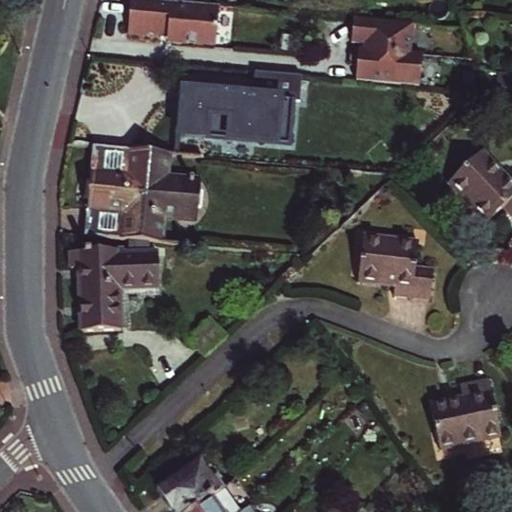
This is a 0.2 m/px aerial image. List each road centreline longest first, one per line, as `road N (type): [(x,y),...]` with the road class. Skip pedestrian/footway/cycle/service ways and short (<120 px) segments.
road 1 (residential): [(54,419),(26,330),(25,190),(65,0)]
road 2 (unknown): [(56,34),(314,66)]
